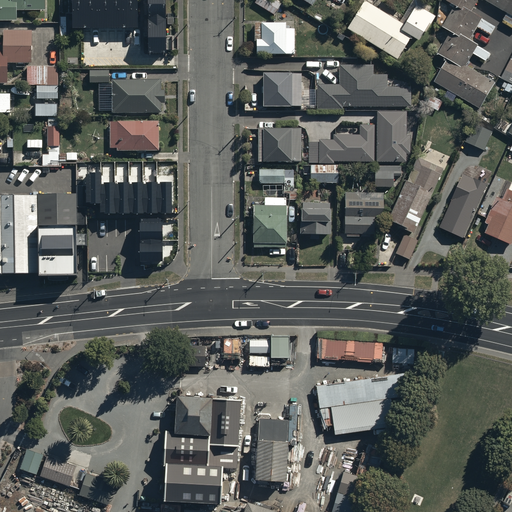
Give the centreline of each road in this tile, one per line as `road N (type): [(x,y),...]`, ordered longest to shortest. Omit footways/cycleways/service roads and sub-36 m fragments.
road 1 (residential): [(211,309),(211,0)]
road 2 (tertiary): [(211,309),(351,309),(511,335)]
road 3 (tertiary): [(1,325),(211,309)]
